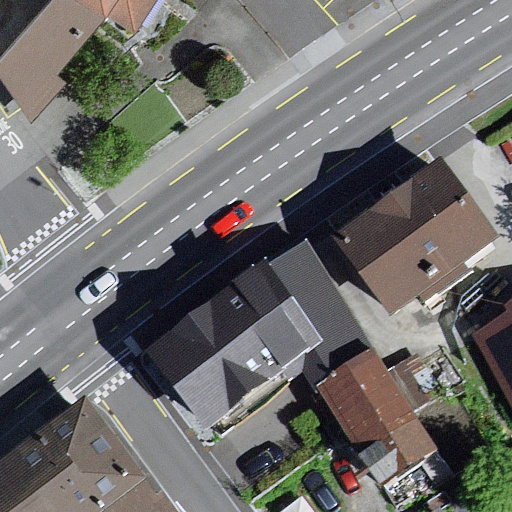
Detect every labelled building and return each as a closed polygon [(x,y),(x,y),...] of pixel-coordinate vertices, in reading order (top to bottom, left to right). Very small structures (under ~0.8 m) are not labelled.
[(54,0),(0,63),(0,77),(32,119),(104,22),(63,0),(54,0)] [(63,0),(104,22),(133,43),(158,0),(63,0)] [(441,147),(333,225),(389,303),(497,225),(441,147)] [(259,257),(151,343),(198,420),(293,358),(309,382),(366,345),(307,239),(269,262),(259,257)] [(511,296),(498,304),(506,318),(475,336),(511,402),(511,296)] [(428,444),(366,345),(309,382),(369,480),(428,444)] [(166,511),(83,399),(0,459),(0,511),(166,511)]
